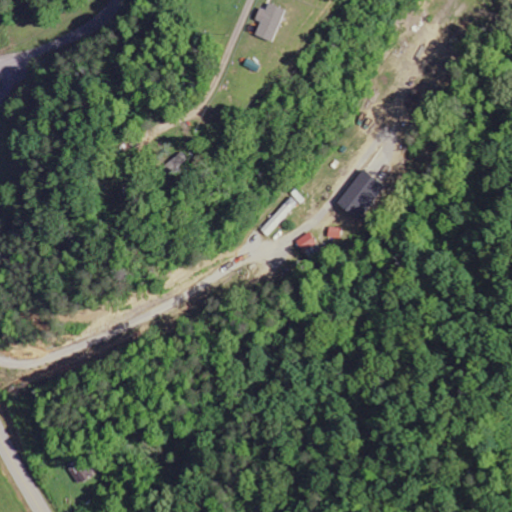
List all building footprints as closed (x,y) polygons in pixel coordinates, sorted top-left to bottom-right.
[(258,8),(254,21),(259,23),(254,36),(272,42),(284,10),(267,4),(265,10),(258,8)] [(187,159),(181,151),(158,170),(164,178),(187,159)] [(259,230),(267,237),(298,205),(290,198),(259,230)] [(343,229),(330,227),(328,238),(342,239),(343,229)] [(320,249),(311,233),(297,240),(307,257),(320,249)]
